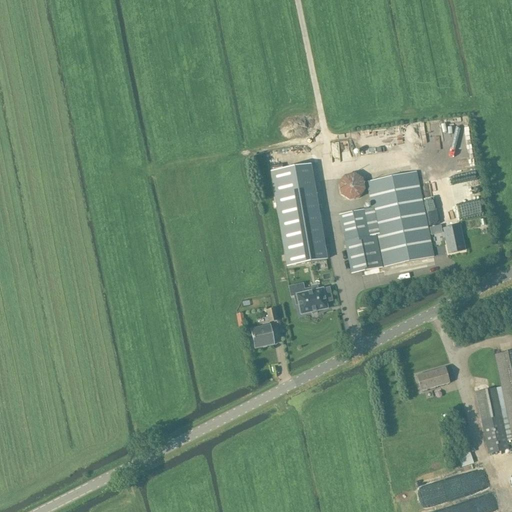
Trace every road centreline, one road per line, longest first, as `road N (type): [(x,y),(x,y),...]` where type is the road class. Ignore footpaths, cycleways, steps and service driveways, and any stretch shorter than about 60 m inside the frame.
road 1 (tertiary): [(40,511),(511,274)]
road 2 (track): [(358,352),(296,0)]
road 3 (track): [(511,500),(483,459),(435,313)]
